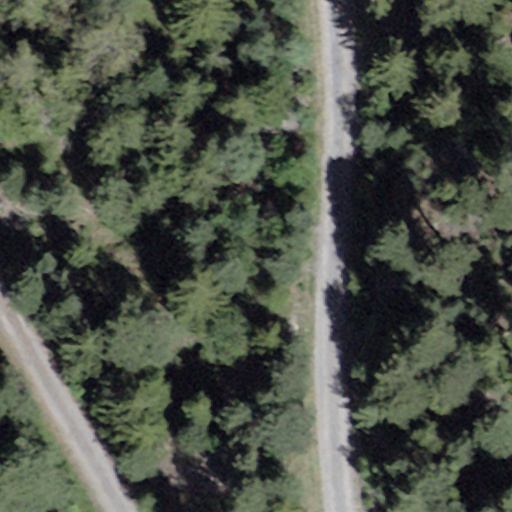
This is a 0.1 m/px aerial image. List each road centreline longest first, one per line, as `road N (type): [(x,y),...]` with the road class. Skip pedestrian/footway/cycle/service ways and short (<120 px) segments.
road 1 (track): [(342,511),(331,368),(342,154),(337,0)]
road 2 (track): [(0,324),(129,511)]
